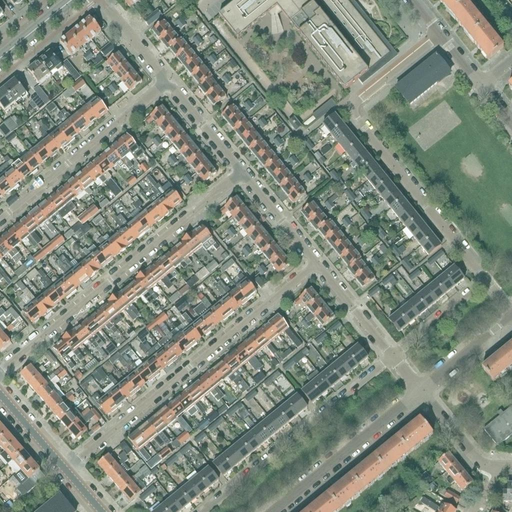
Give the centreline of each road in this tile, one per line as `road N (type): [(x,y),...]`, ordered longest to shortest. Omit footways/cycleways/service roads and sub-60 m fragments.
road 1 (residential): [(439,35),(353,111),(484,278)]
road 2 (residential): [(65,471),(320,269)]
road 3 (residential): [(0,375),(243,175)]
road 4 (residential): [(391,356),(202,511)]
road 5 (residential): [(168,83),(0,222)]
road 6 (residential): [(275,511),(421,391)]
road 7 (residential): [(320,269),(243,175)]
road 8 (residential): [(484,278),(391,356)]
